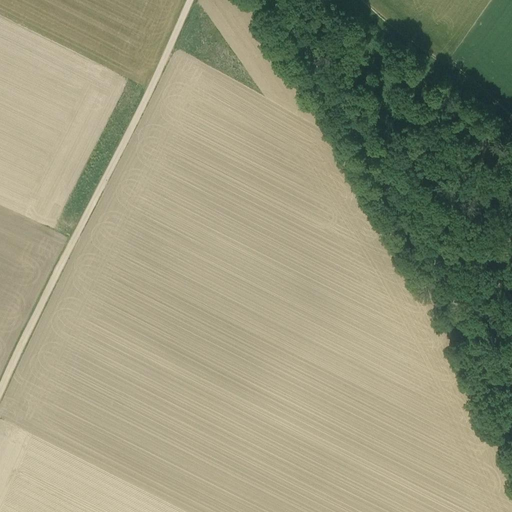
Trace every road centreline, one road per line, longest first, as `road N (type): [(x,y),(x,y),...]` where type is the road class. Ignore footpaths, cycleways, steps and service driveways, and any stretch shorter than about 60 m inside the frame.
road 1 (tertiary): [(511,418),(364,144),(271,0)]
road 2 (track): [(0,397),(192,0)]
road 3 (track): [(317,0),(511,131)]
